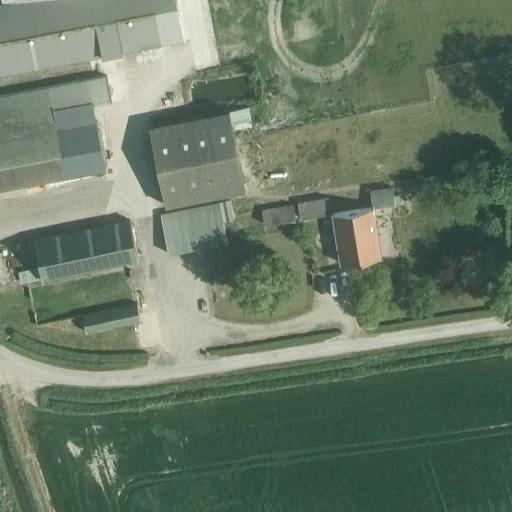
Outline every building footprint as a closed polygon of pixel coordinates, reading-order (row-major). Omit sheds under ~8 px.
[(21,0),(0,4),(0,75),(185,41),(177,0),(21,0)] [(118,73),(47,87),(55,130),(64,177),(106,169),(97,122),(94,104),(122,99),(118,73)] [(47,87),(0,95),(0,189),(64,177),(55,130),(47,87)] [(166,207),(245,190),(229,112),(150,128),(166,207)] [(371,190),(374,208),(401,203),(400,194),(393,195),(392,187),(371,190)] [(327,197),(298,202),(300,218),(330,213),(327,197)] [(168,255),(227,243),(219,203),(160,215),(168,255)] [(264,224),(295,220),(293,206),(262,211),(264,224)] [(381,258),(374,208),(332,214),(340,264),(381,258)] [(39,280),(135,260),(126,220),(31,240),(39,280)] [(84,333),(139,322),(136,305),(80,315),(84,333)]
